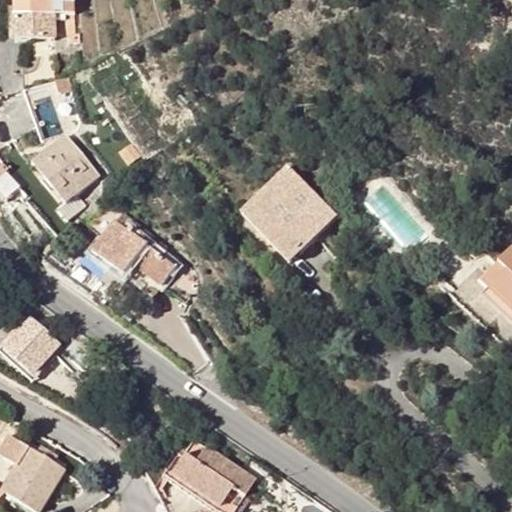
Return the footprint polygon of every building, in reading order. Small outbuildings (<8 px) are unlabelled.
[(55,42),(54,18),(66,18),(75,17),(74,0),(14,0),(15,43),(55,42)] [(67,36),(75,36),(75,17),(66,18),(67,36)] [(99,180),(66,140),(34,169),(67,207),(59,213),(69,224),(88,209),(78,197),(99,180)] [(0,182),(6,178),(9,175),(4,168),(0,171),(0,182)] [(335,221),(286,171),(239,215),(288,266),(335,221)] [(21,194),(6,178),(0,182),(0,199),(7,207),(21,194)] [(167,248),(123,215),(92,254),(152,299),(174,271),(159,259),(167,248)] [(511,253),(499,268),(506,274),(491,291),(511,310),(511,253)] [(511,324),(511,310),(491,291),(484,299),(511,324)] [(58,346),(28,319),(1,349),(30,376),(58,346)] [(0,357),(30,386),(63,351),(58,346),(30,376),(1,349),(0,349),(0,357)] [(9,463),(16,467),(27,449),(19,444),(9,463)] [(40,447),(36,455),(53,465),(57,458),(40,447)] [(37,511),(63,471),(53,465),(36,455),(27,449),(16,467),(12,473),(0,465),(0,504),(1,505),(7,496),(34,511),(37,511)] [(181,459),(168,478),(209,506),(217,511),(229,493),(241,500),(252,484),(202,452),(193,467),(181,459)]
